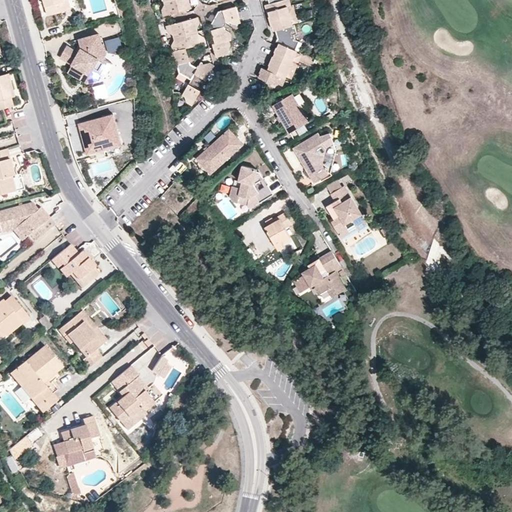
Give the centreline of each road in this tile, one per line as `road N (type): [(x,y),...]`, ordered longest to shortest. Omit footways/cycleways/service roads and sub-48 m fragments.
road 1 (residential): [(204,354),(71,190),(13,0)]
road 2 (residential): [(204,354),(244,403),(254,436),(249,511)]
